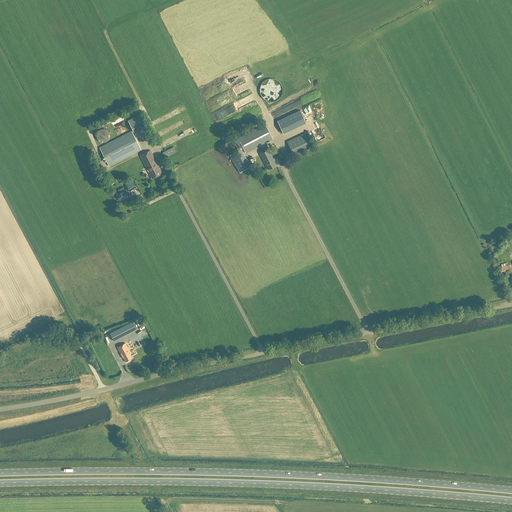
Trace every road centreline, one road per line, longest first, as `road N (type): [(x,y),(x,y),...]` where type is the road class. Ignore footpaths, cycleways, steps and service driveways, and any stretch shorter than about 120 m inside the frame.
road 1 (unclassified): [(0,409),(511,303)]
road 2 (primary): [(0,483),(257,483),(511,501)]
road 3 (primary): [(511,490),(189,471),(0,473)]
